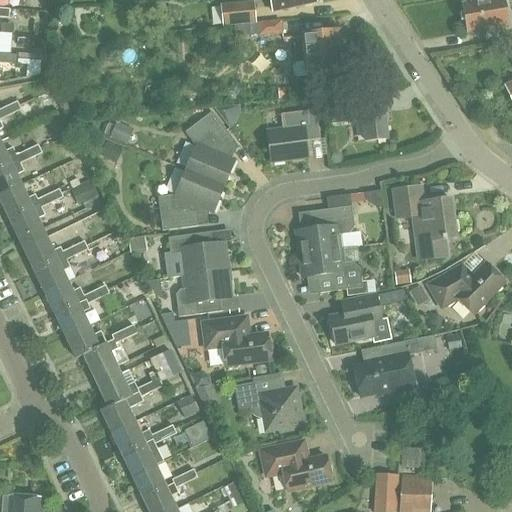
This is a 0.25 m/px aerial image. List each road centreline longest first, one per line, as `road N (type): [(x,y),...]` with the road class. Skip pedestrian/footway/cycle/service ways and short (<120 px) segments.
road 1 (residential): [(362,444),(346,429),(253,230),(263,208),(284,193),(415,167),(462,143)]
road 2 (residential): [(462,143),(373,0)]
road 3 (residential): [(102,511),(73,445),(40,411)]
